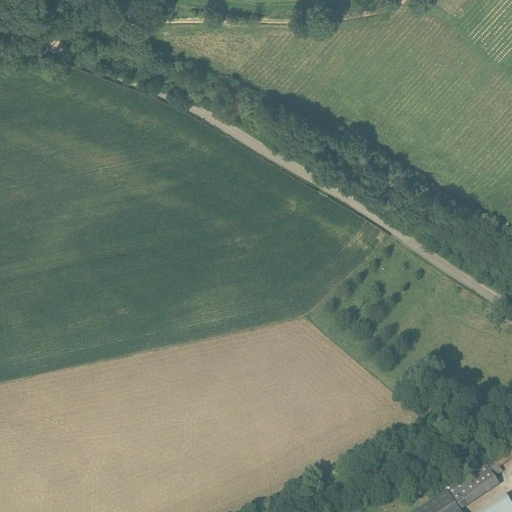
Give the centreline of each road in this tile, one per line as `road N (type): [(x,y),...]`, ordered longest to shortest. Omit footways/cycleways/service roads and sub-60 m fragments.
road 1 (tertiary): [(511,308),(196,110),(69,58),(0,43)]
road 2 (track): [(402,0),(318,21),(117,25),(35,47)]
road 3 (track): [(511,431),(447,464),(377,477),(312,511)]
